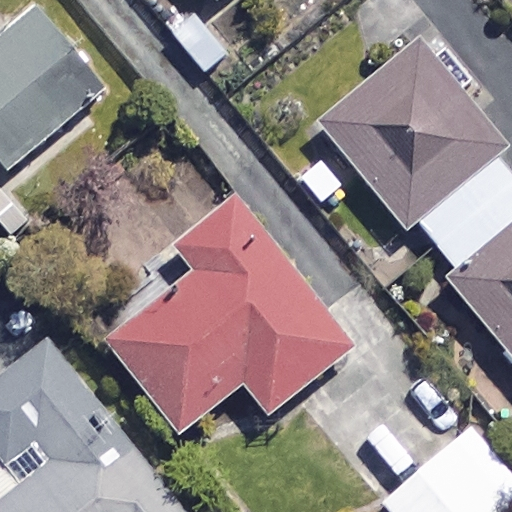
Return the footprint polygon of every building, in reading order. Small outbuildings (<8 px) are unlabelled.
[(210,0),(220,13),(235,0),(210,0)] [(0,184),(108,100),(45,20),(0,55),(0,184)] [(453,286),(511,357),(511,179),(505,172),(511,166),(511,159),(426,57),(329,138),(415,241),(424,234),(461,279),(453,286)] [(357,360),(246,214),(184,261),(206,289),(118,356),(188,449),(253,399),(273,424),(357,360)] [(185,511),(62,351),(0,398),(0,511),(185,511)] [(511,511),(511,478),(474,436),(388,511),(511,511)]
